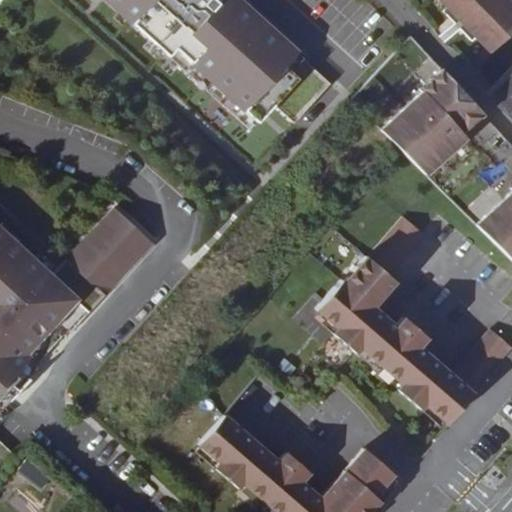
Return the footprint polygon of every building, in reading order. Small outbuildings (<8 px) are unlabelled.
[(109,0),(248,127),(271,102),(292,121),(328,83),(237,0),(109,0)] [(511,0),(439,0),(487,49),(511,24),(511,0)] [(511,75),(490,98),(511,118),(511,75)] [(431,78),(378,130),(423,177),(462,140),(458,135),(472,122),(431,78)] [(511,180),(505,186),(510,191),(475,224),(511,262),(511,180)] [(0,387),(34,351),(31,349),(58,320),(61,322),(145,232),(107,196),(43,265),(0,224),(0,387)] [(446,422),(511,347),(490,328),(452,371),(418,342),(426,334),(402,313),(395,321),(373,303),(393,280),(387,274),(422,234),(401,216),(345,280),(342,278),(316,309),(337,327),(332,333),(354,353),(360,347),(401,383),(396,388),(419,408),(424,403),(446,422)] [(267,444),(213,397),(189,426),(210,445),(205,450),(228,470),(233,465),(274,501),(269,506),(275,511),(340,511),(373,474),(368,469),(386,449),(357,423),(338,446),(345,452),(320,480),(326,485),(321,490),(290,463),(304,446),(281,426),(267,444)] [(0,444),(9,436),(0,426),(0,444)] [(37,489),(48,478),(27,458),(16,469),(37,489)]
